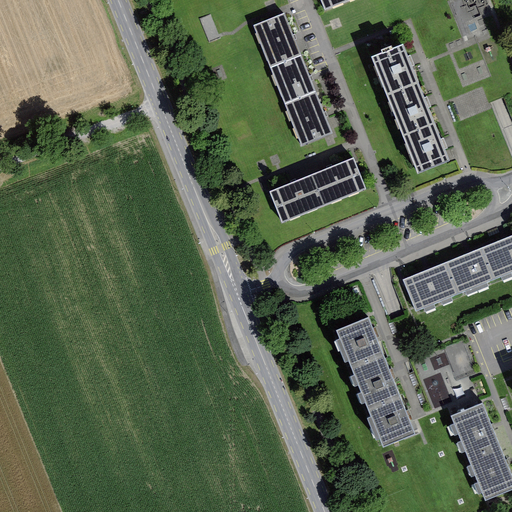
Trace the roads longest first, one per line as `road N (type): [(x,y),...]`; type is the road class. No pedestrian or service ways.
road 1 (secondary): [(237,294),(117,0)]
road 2 (secondary): [(324,511),(237,294)]
road 3 (residential): [(471,181),(292,252),(280,263),(281,279)]
road 4 (residential): [(281,279),(308,290),(485,219)]
road 5 (unknown): [(361,269),(414,412),(468,399)]
road 6 (track): [(159,103),(0,167)]
